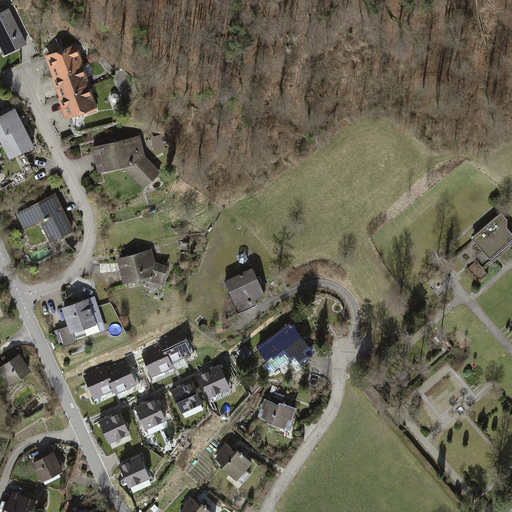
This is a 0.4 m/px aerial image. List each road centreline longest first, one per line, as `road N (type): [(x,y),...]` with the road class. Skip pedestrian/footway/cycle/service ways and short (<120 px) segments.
road 1 (residential): [(268,511),(334,405),(354,312),(335,284),(321,281),(288,290),(247,317)]
road 2 (track): [(67,0),(180,81),(213,87),(314,0)]
road 3 (residential): [(24,303),(77,272),(93,234),(22,81)]
